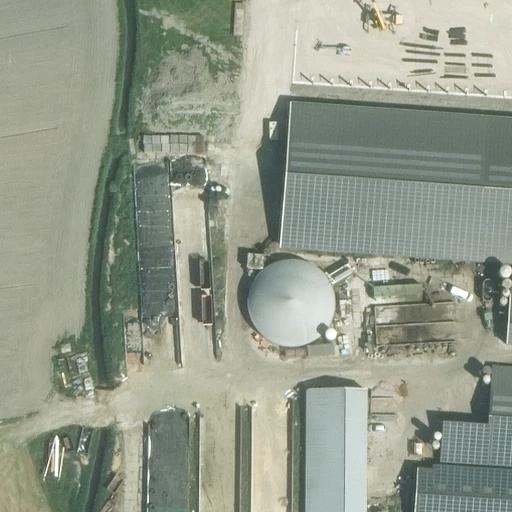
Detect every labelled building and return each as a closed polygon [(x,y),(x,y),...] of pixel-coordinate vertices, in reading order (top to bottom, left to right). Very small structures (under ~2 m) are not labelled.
[(511,0),(304,0),(298,81),(511,96),(511,0)] [(511,123),(289,108),(279,247),(511,263),(511,123)] [(331,286),(352,274),(347,266),(326,278),(331,286)] [(511,369),(491,368),(487,427),(441,424),(438,465),(511,470),(511,369)] [(365,511),(366,391),(305,391),(304,511),(365,511)] [(412,511),(511,511),(511,470),(438,465),(438,468),(430,468),(430,472),(415,471),(412,511)] [(190,511),(191,499),(150,498),(149,511),(190,511)]
